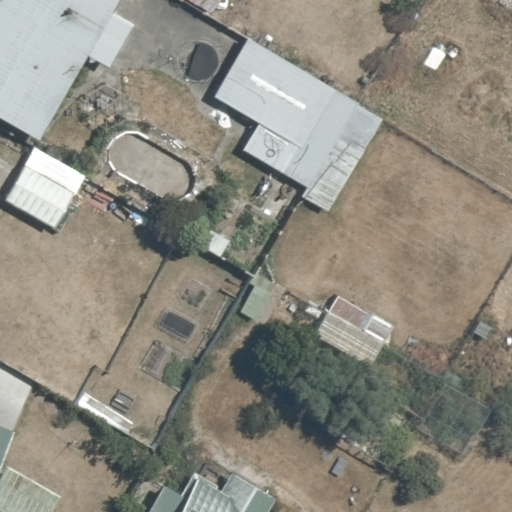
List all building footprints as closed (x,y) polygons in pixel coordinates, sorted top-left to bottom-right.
[(115,0),(0,0),(0,117),(37,138),(85,54),(107,67),(132,24),(109,11),(115,0)] [(177,0),(208,17),(217,0),(177,0)] [(241,150),(304,188),(355,105),(248,40),(214,96),(258,123),(241,150)] [(4,202),(54,228),(72,194),(23,167),(4,202)] [(396,330),(334,295),(309,339),(371,374),(396,330)] [(0,460),(13,431),(0,425),(0,460)] [(1,468),(0,470),(0,511),(50,511),(58,498),(1,468)] [(264,511),(273,499),(229,473),(217,493),(195,480),(185,497),(163,484),(146,511),(264,511)]
